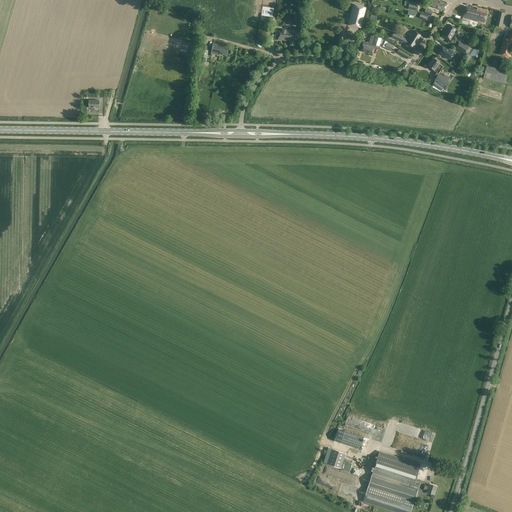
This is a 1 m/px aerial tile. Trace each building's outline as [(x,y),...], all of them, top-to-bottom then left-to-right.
[(447,4),(435,0),(432,0),(430,6),(444,11),(447,4)] [(365,8),(354,4),(352,12),(350,17),(350,20),(348,25),(360,28),(365,8)] [(465,6),(462,17),(484,23),(488,11),(477,8),(477,10),(465,6)] [(505,13),(499,12),(497,26),(502,27),(505,13)] [(457,29),(449,24),(442,36),(450,41),(454,33),(458,36),(460,31),(456,29),(457,29)] [(342,26),(338,40),(344,41),(347,28),(342,26)] [(296,31),(278,30),(277,40),(290,41),(289,45),(294,46),(296,31)] [(423,37),(414,30),(408,40),(393,33),(391,37),(406,44),(414,50),(423,37)] [(511,55),(511,34),(508,34),(507,39),(504,38),(499,54),(511,57),(511,55)] [(382,39),(374,36),(372,44),(364,41),(363,45),(362,45),(360,51),(372,55),(374,48),(375,46),(379,47),(380,44),(381,44),(383,40),(382,39)] [(464,46),(457,42),(456,44),(457,45),(455,48),(465,54),(469,47),(465,45),(464,46)] [(393,45),(387,43),(385,48),(391,51),(393,45)] [(220,45),(213,44),(212,48),(211,48),(210,51),(212,51),(211,54),(219,55),(219,54),(227,55),(228,48),(220,46),(220,45)] [(439,51),(438,53),(441,55),(448,59),(451,54),(453,52),(448,49),(448,50),(442,46),(439,51)] [(208,50),(201,49),(199,62),(206,64),(208,55),(207,55),(208,50)] [(409,55),(399,49),(397,53),(407,59),(409,55)] [(436,61),(433,59),(433,60),(432,59),(431,60),(431,62),(430,63),(429,62),(427,65),(428,66),(434,70),(437,72),(440,68),(440,69),(443,66),(439,63),(438,63),(439,62),(436,60),(436,61)] [(508,71),(486,66),(483,78),(505,84),(508,71)] [(435,80),(432,84),(441,91),(444,87),(449,80),(448,80),(449,78),(444,74),(443,76),(437,72),(435,75),(437,77),(435,80)] [(364,437),(343,431),(340,442),(360,449),(364,437)] [(345,454),(332,449),(327,464),(340,469),(345,454)] [(420,465),(379,452),(368,485),(414,500),(420,481),(416,480),(420,465)] [(429,485),(423,483),(421,490),(427,492),(426,492),(434,494),(436,487),(429,484),(429,485)] [(410,511),(414,500),(368,485),(363,501),(395,511),(410,511)]
